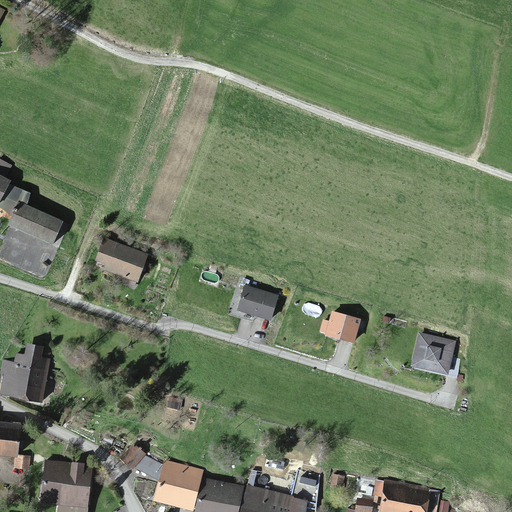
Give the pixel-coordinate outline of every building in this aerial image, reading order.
[(26,208),(29,200),(9,189),(10,187),(3,183),(11,170),(0,164),(0,210),(15,218),(0,252),(0,261),(41,279),(65,226),(26,208)] [(142,258),(99,242),(91,266),(133,281),(142,258)] [(274,298),(241,287),(233,310),(266,321),(274,298)] [(356,324),(325,315),(320,334),(350,343),(356,324)] [(450,348),(416,337),(406,365),(441,376),(450,348)] [(11,357),(2,399),(39,408),(48,365),(38,363),(40,353),(26,350),(24,360),(11,357)] [(0,459),(15,461),(17,432),(0,430),(0,459)] [(132,447),(120,462),(131,470),(142,456),(132,447)] [(91,468),(44,464),(40,506),(87,510),(91,468)] [(200,476),(163,469),(156,505),(194,511),(200,476)] [(236,511),(241,490),(203,482),(197,511),(236,511)] [(425,511),(429,491),(383,482),(377,511),(425,511)] [(303,511),(306,504),(247,490),(241,511),(303,511)] [(369,511),(371,502),(353,501),(352,511),(369,511)]
